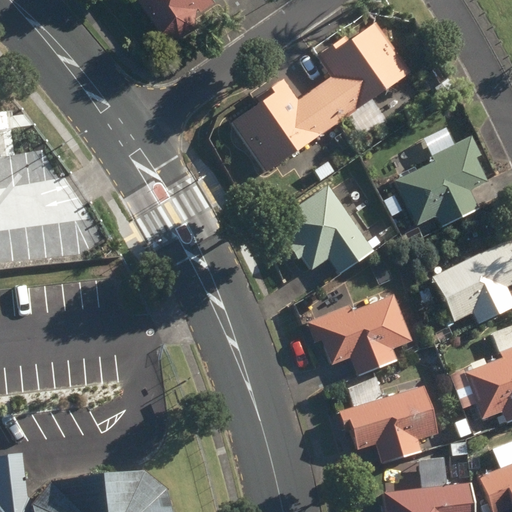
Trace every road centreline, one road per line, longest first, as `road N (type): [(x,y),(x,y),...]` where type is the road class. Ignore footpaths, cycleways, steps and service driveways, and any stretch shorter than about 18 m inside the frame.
road 1 (residential): [(282,511),(250,388),(217,305),(126,135)]
road 2 (residential): [(315,0),(126,135)]
road 3 (residential): [(126,135),(10,0)]
road 4 (residential): [(445,0),(511,128)]
